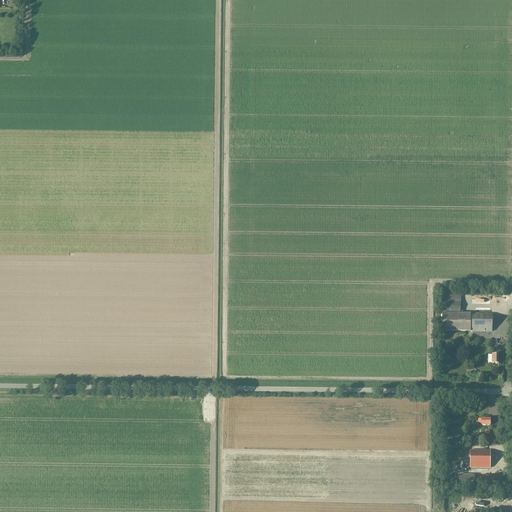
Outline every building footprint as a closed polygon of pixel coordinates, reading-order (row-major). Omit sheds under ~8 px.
[(460,302),(461,295),(444,295),(444,313),(460,313),(461,302),(460,302)] [(492,314),(472,314),(442,314),(442,331),(492,332),(492,314)] [(490,468),(490,451),(470,450),(470,468),(490,468)] [(474,487),(475,475),(458,475),(458,487),(474,487)] [(502,486),(502,476),(481,476),(481,489),(496,489),(496,491),(500,491),(500,486),(502,486)]
